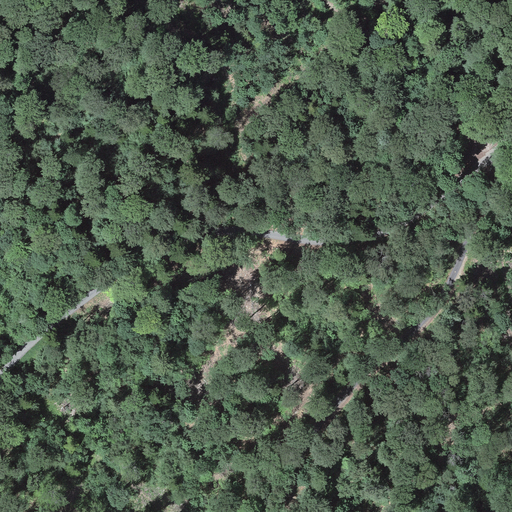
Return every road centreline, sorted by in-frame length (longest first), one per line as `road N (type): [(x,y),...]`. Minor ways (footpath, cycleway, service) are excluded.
road 1 (unclassified): [(0,375),(114,273),(177,239),(231,231),(363,237),(421,211),(502,148)]
road 2 (unclassified): [(502,148),(451,284),(320,422),(278,511)]
